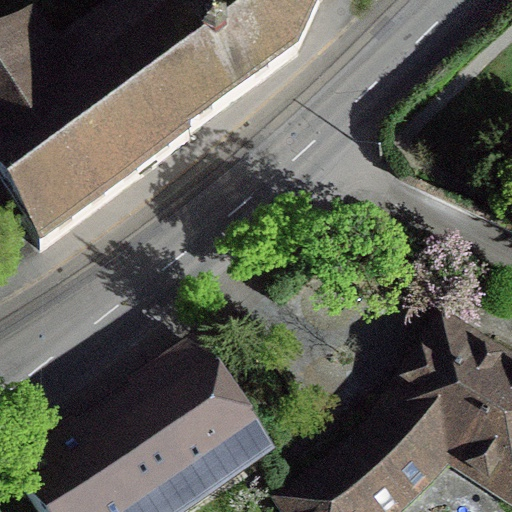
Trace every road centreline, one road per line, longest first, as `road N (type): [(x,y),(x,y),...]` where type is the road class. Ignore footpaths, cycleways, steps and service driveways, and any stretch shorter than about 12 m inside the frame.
road 1 (primary): [(0,380),(309,151)]
road 2 (residential): [(511,265),(309,151)]
road 3 (primary): [(309,151),(460,0)]
